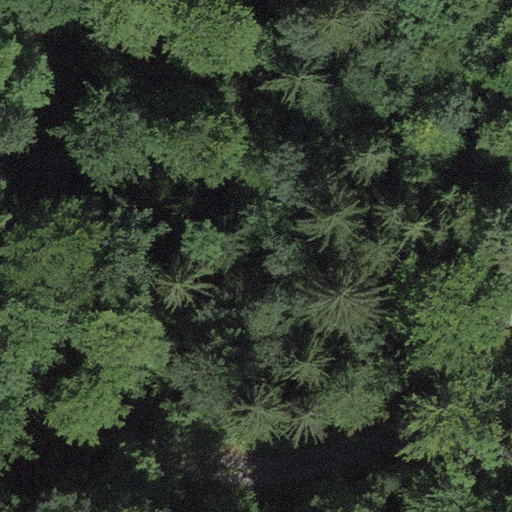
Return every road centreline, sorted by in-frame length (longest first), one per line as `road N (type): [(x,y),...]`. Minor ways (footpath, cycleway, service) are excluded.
road 1 (track): [(0,395),(56,401),(148,444),(268,439),(461,410),(511,394)]
road 2 (track): [(56,401),(0,144)]
